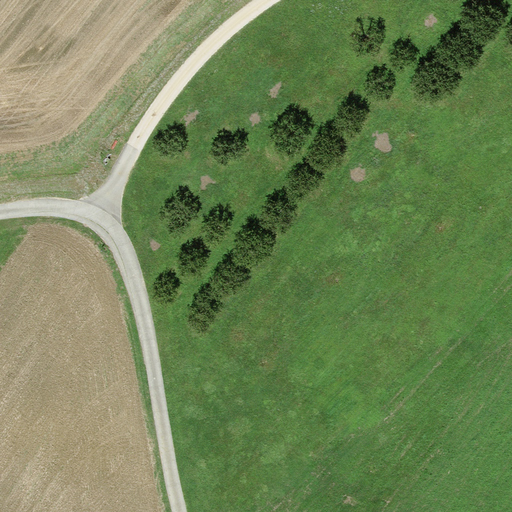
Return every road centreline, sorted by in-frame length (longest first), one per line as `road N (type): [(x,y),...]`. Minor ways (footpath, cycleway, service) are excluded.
road 1 (track): [(178,511),(133,279),(100,218)]
road 2 (track): [(100,218),(130,150),(172,86),(227,25),(262,0)]
